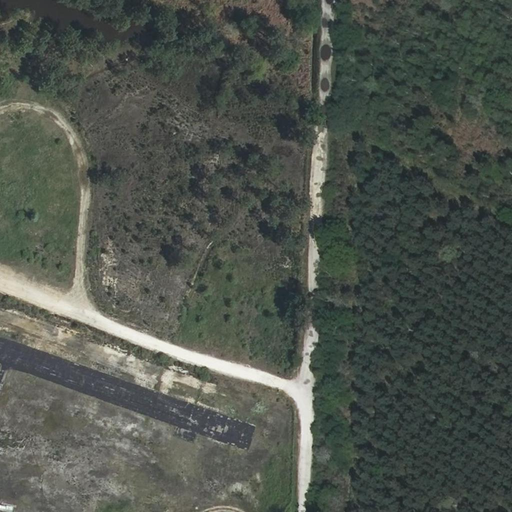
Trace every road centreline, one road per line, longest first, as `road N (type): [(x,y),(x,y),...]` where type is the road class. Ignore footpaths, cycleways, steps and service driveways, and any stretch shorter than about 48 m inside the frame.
road 1 (track): [(304,511),(331,0)]
road 2 (unknown): [(310,395),(205,369),(97,325)]
road 3 (track): [(511,219),(325,112)]
